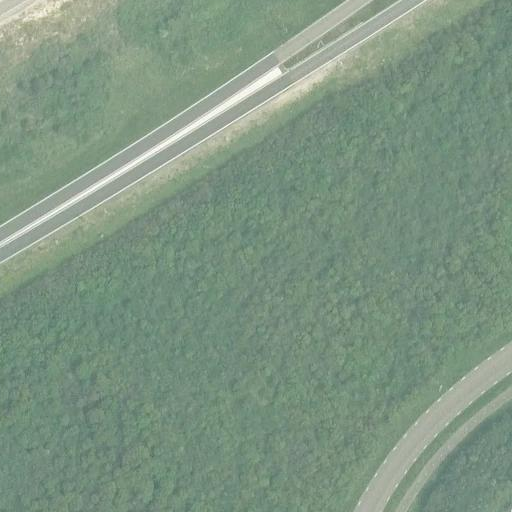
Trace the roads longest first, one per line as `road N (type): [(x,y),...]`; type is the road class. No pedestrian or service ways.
road 1 (primary): [(0,243),(226,105)]
road 2 (tertiary): [(365,511),(421,430),(511,355)]
road 3 (primary): [(226,105),(409,0)]
road 4 (primary): [(356,0),(226,105)]
